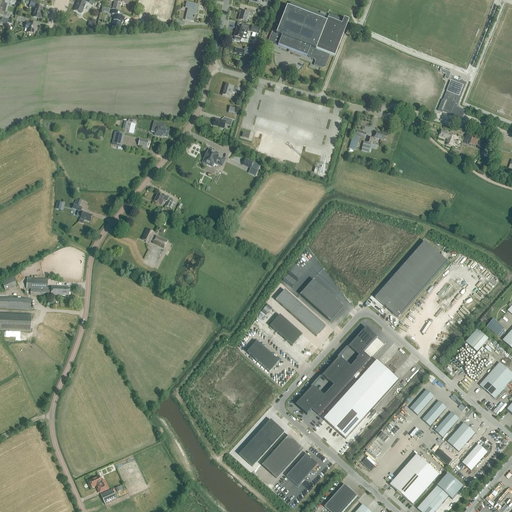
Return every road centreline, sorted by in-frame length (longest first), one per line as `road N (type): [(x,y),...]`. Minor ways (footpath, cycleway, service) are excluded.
road 1 (tertiary): [(83,511),(54,442),(52,411),(81,333),(93,250),(194,119),(211,67)]
road 2 (unclassified): [(397,511),(276,406),(364,309),(511,438)]
road 3 (unclassified): [(372,113),(211,67)]
road 4 (unclassified): [(372,113),(398,105),(511,137)]
road 5 (track): [(410,125),(487,180),(511,188)]
